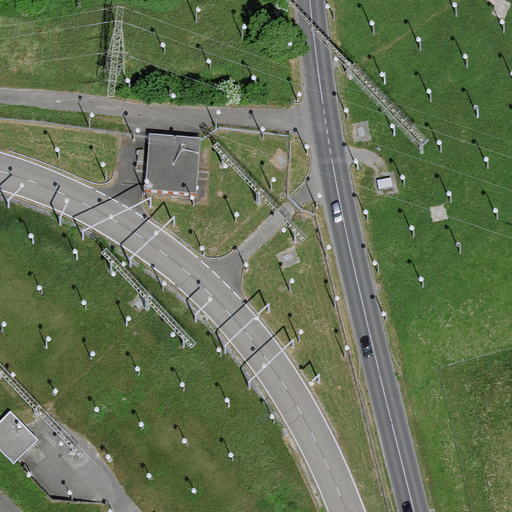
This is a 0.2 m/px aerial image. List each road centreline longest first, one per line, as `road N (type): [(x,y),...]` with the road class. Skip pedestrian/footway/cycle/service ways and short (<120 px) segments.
road 1 (secondary): [(415,511),(326,120)]
road 2 (unclassified): [(0,97),(326,120)]
road 3 (secondary): [(326,120),(310,0)]
